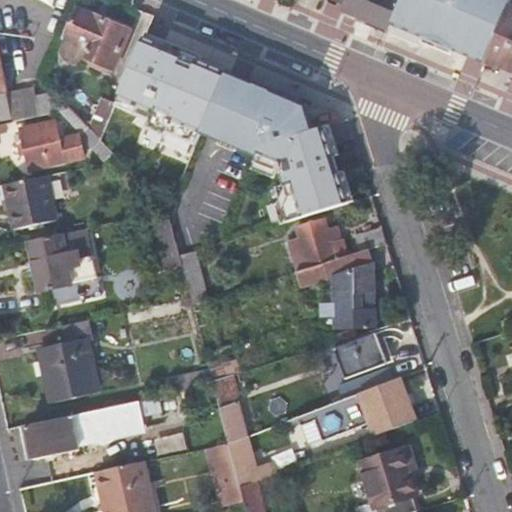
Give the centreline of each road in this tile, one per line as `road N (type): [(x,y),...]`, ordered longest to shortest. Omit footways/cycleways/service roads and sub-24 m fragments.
road 1 (residential): [(386,81),(385,150),(499,511)]
road 2 (tertiary): [(195,0),(386,81)]
road 3 (tertiary): [(386,81),(511,134)]
